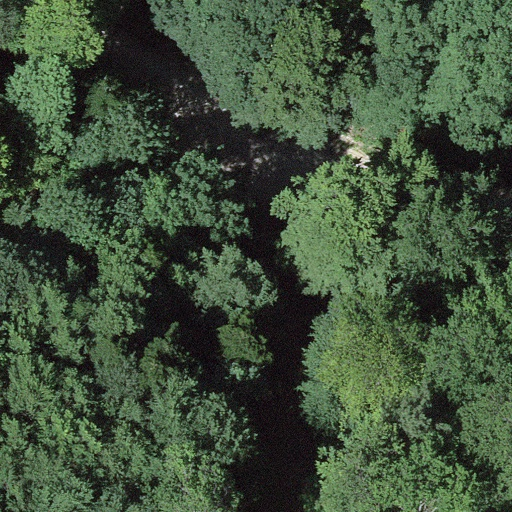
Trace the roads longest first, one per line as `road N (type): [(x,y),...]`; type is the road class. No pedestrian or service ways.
road 1 (track): [(511,215),(297,158),(41,0)]
road 2 (track): [(297,158),(0,253)]
